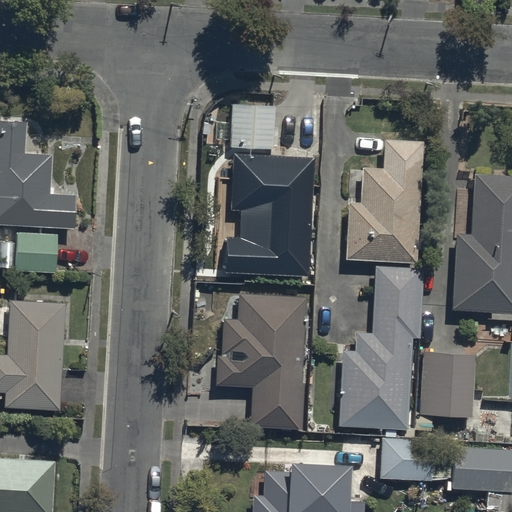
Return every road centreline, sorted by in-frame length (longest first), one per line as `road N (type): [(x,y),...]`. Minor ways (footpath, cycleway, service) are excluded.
road 1 (residential): [(128,511),(151,33)]
road 2 (residential): [(151,33),(511,53)]
road 3 (residential): [(0,25),(151,33)]
